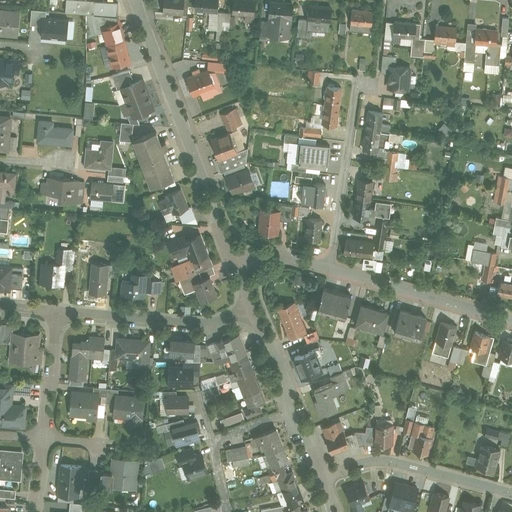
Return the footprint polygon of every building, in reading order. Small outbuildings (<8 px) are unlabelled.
[(74,0),(69,0),(67,0),(67,12),(87,13),(87,36),(105,32),(108,44),(124,41),(120,22),(118,17),(118,15),(119,3),(85,1),(74,0)] [(165,0),(164,12),(188,14),(188,0),(165,0)] [(217,0),(195,0),(195,10),(216,11),(217,0)] [(255,0),(250,0),(232,0),(231,13),(254,15),(255,0)] [(293,4),(271,2),(269,21),(268,35),(282,36),(282,31),(290,31),(293,4)] [(331,7),(310,5),(309,10),(308,10),(307,14),(309,14),(308,30),(312,30),(329,32),(331,7)] [(373,11),(351,9),(350,31),(370,33),(370,37),(371,37),(373,11)] [(20,14),(0,11),(0,31),(18,34),(20,14)] [(68,18),(43,16),(41,35),(66,37),(68,18)] [(309,19),(299,18),(297,36),(312,38),(312,30),(308,30),(309,19)] [(420,22),(395,20),(393,40),(401,41),(401,36),(413,37),(419,37),(420,22)] [(269,21),(262,21),(260,34),(268,35),(269,21)] [(338,31),(345,32),(346,23),(339,22),(338,31)] [(456,26),(435,24),(434,38),(434,42),(447,43),(447,45),(455,45),(456,26)] [(477,24),(468,24),(467,34),(476,35),(477,28),(477,24)] [(498,30),(477,28),(476,35),(475,43),(476,43),(482,44),(488,45),(488,44),(489,44),(489,48),(487,50),(486,63),(500,65),(501,45),(497,45),(498,30)] [(467,34),(465,60),(475,61),(476,43),(475,43),(476,35),(467,34)] [(419,37),(413,37),(411,54),(424,55),(424,48),(425,37),(419,37)] [(434,38),(425,37),(424,48),(434,49),(434,42),(434,38)] [(124,41),(108,44),(114,66),(130,62),(124,41)] [(434,49),(424,48),(424,55),(424,56),(435,57),(436,49),(434,49)] [(397,56),(383,55),(381,73),(390,73),(391,65),(396,66),(397,56)] [(0,58),(0,59),(0,81),(8,83),(8,82),(13,82),(14,71),(19,72),(20,62),(12,61),(12,59),(0,58)] [(225,63),(209,61),(208,69),(225,71),(225,63)] [(396,66),(391,65),(390,73),(389,87),(408,89),(410,67),(396,66)] [(130,70),(112,74),(118,89),(123,87),(121,83),(130,80),(133,79),(130,70)] [(208,70),(189,78),(195,94),(214,86),(208,70)] [(319,71),(310,70),(309,76),(311,77),(310,83),(318,83),(319,71)] [(142,80),(131,84),(130,80),(121,83),(123,87),(128,102),(148,94),(142,80)] [(342,88),(328,86),(325,105),(339,107),(342,88)] [(31,90),(23,89),(22,99),(31,100),(31,90)] [(511,90),(504,90),(503,100),(511,101),(511,90)] [(154,107),(160,104),(156,92),(149,94),(154,107)] [(485,93),(486,107),(500,107),(500,93),(485,93)] [(148,94),(128,102),(133,113),(134,116),(137,115),(153,108),(148,94)] [(401,99),(385,97),(384,106),(400,108),(401,99)] [(84,101),(84,117),(93,117),(93,101),(84,101)] [(339,107),(325,105),(323,123),(337,125),(339,107)] [(243,124),(236,107),(232,109),(238,125),(243,124)] [(232,109),(222,113),(229,129),(238,125),(232,109)] [(383,112),(369,110),(367,128),(389,131),(390,131),(390,124),(382,123),(383,112)] [(25,112),(14,111),(13,118),(25,119),(25,112)] [(137,115),(134,116),(133,113),(128,115),(131,123),(140,124),(137,115)] [(11,117),(0,115),(0,145),(8,146),(11,117)] [(73,129),(53,127),(53,122),(40,121),(39,139),(57,140),(57,143),(72,144),(73,129)] [(134,124),(123,122),(122,133),(133,134),(134,124)] [(439,127),(446,134),(451,130),(444,123),(439,127)] [(321,130),(307,128),(306,134),(321,136),(321,130)] [(389,131),(367,128),(364,147),(378,149),(378,145),(384,145),(385,138),(388,138),(389,131)] [(162,143),(157,131),(134,140),(153,187),(175,178),(164,150),(169,148),(166,141),(162,143)] [(231,132),(212,139),(219,157),(219,158),(238,151),(238,150),(231,132)] [(283,149),(287,149),(287,138),(293,138),(293,133),(283,133),(283,149)] [(114,141),(102,140),(101,146),(100,148),(87,147),(86,166),(109,168),(111,168),(114,141)] [(328,142),(298,141),(298,162),(327,164),(328,142)] [(238,151),(219,158),(219,157),(216,158),(221,172),(224,171),(244,163),(246,162),(248,146),(238,150),(238,151)] [(400,152),(388,151),(387,158),(397,160),(399,160),(400,152)] [(244,163),(224,171),(226,177),(228,176),(247,169),(244,163)] [(247,169),(228,176),(233,191),(240,188),(243,190),(255,185),(248,168),(247,169)] [(16,173),(0,171),(0,184),(14,186),(16,173)] [(395,172),(385,171),(384,178),(397,180),(398,172),(396,171),(395,171),(395,172)] [(312,175),(296,173),(295,180),(304,181),(304,180),(312,181),(312,175)] [(484,174),(477,173),(476,181),(483,182),(484,174)] [(510,176),(499,174),(497,186),(507,188),(510,176)] [(79,180),(50,177),(49,183),(48,193),(58,194),(58,193),(61,193),(61,201),(77,202),(79,180)] [(374,180),(359,178),(356,198),(357,198),(371,200),(374,180)] [(312,181),(304,180),(304,181),(301,200),(324,203),(326,183),(312,181)] [(126,184),(92,181),(91,198),(124,201),(126,184)] [(466,183),(461,187),(464,191),(469,187),(466,183)] [(507,188),(497,186),(494,200),(505,203),(507,188)] [(181,188),(167,194),(168,197),(159,201),(164,213),(173,210),(174,213),(179,211),(188,207),(181,188)] [(371,200),(357,198),(354,215),(369,217),(369,212),(370,205),(371,200)] [(19,201),(0,199),(0,205),(10,207),(19,208),(19,201)] [(388,202),(377,201),(376,206),(370,205),(369,212),(386,215),(388,202)] [(289,205),(280,203),(279,210),(280,210),(279,220),(292,221),(292,214),(293,205),(289,205)] [(0,205),(0,213),(1,214),(1,217),(9,218),(10,207),(0,205)] [(188,207),(179,211),(183,221),(198,222),(191,205),(188,207)] [(279,210),(262,209),(260,231),(278,233),(279,220),(280,210),(279,210)] [(509,218),(496,216),(495,224),(511,227),(511,223),(511,219),(509,219),(509,218)] [(388,219),(380,217),(377,234),(386,235),(387,225),(392,226),(393,220),(388,219)] [(322,219),(308,218),(306,237),(320,238),(322,219)] [(511,227),(495,224),(493,232),(503,234),(501,245),(508,247),(511,227)] [(398,238),(399,228),(390,228),(389,237),(398,238)] [(185,240),(185,241),(188,249),(192,260),(208,254),(201,234),(185,240)] [(386,235),(377,234),(376,248),(384,249),(384,245),(387,246),(388,240),(385,239),(386,235)] [(184,236),(168,242),(173,255),(188,249),(185,241),(185,240),(184,236)] [(366,241),(347,238),(345,253),(364,255),(366,241)] [(57,263),(42,261),(41,273),(49,273),(48,283),(65,285),(67,260),(68,248),(58,247),(57,263)] [(76,248),(68,248),(67,260),(75,261),(76,248)] [(486,250),(475,248),(472,260),(482,262),(487,263),(489,256),(485,255),(486,250)] [(497,252),(486,250),(485,255),(489,256),(487,263),(495,264),(497,252)] [(208,254),(192,260),(172,267),(177,280),(180,279),(213,265),(212,265),(208,254)] [(375,269),(376,258),(363,256),(362,268),(375,269)] [(109,263),(93,262),(90,292),(106,293),(108,275),(109,263)] [(487,263),(482,262),(481,267),(486,268),(484,279),(492,281),(495,264),(487,263)] [(117,264),(109,263),(108,275),(116,276),(117,264)] [(0,265),(0,287),(10,288),(10,287),(12,266),(0,265)] [(213,265),(180,279),(184,288),(195,284),(194,281),(210,275),(216,272),(213,265)] [(24,267),(12,266),(10,287),(22,288),(24,267)] [(152,274),(132,273),(131,286),(122,285),(121,294),(146,297),(147,291),(162,292),(163,280),(151,279),(152,274)] [(218,295),(210,275),(194,281),(195,284),(202,301),(218,295)] [(511,280),(501,279),(499,292),(511,294),(511,280)] [(351,295),(324,288),(318,309),(344,317),(351,295)] [(292,303),(276,309),(287,336),(303,330),(292,303)] [(376,311),(362,306),(357,322),(383,330),(388,313),(376,310),(376,311)] [(305,307),(299,309),(304,321),(305,321),(310,319),(305,307)] [(427,317),(401,310),(395,332),(421,339),(427,317)] [(457,326),(441,322),(433,352),(449,356),(457,326)] [(10,329),(0,328),(0,341),(10,342),(10,340),(14,341),(15,333),(16,328),(15,326),(14,325),(13,325),(11,325),(11,326),(10,327),(10,328),(10,329)] [(350,326),(347,336),(354,338),(357,328),(350,326)] [(317,330),(305,334),(308,342),(320,337),(317,330)] [(493,336),(475,331),(471,347),(477,349),(474,359),(485,362),(485,364),(492,366),(496,353),(489,351),(493,336)] [(239,332),(215,342),(218,350),(212,352),(216,362),(222,362),(231,358),(246,352),(239,332)] [(15,333),(14,341),(12,356),(42,359),(42,350),(37,349),(38,335),(15,333)] [(387,337),(381,335),(378,346),(384,348),(387,337)] [(95,341),(82,340),(82,342),(74,342),(71,378),(85,379),(85,378),(86,374),(87,356),(103,357),(105,337),(96,336),(95,341)] [(149,341),(119,339),(118,349),(117,356),(118,356),(136,357),(135,365),(147,366),(149,341)] [(195,341),(172,339),(171,352),(178,353),(178,354),(186,355),(186,354),(193,354),(194,354),(195,341)] [(511,341),(505,340),(500,357),(511,360),(511,341)] [(461,347),(455,345),(451,360),(457,362),(461,347)] [(467,348),(461,347),(457,362),(462,363),(467,348)] [(118,349),(111,349),(110,362),(110,369),(117,369),(118,356),(117,356),(118,349)] [(315,349),(308,351),(303,353),(296,356),(304,376),(323,368),(315,349)] [(246,352),(231,358),(235,369),(231,371),(234,379),(247,373),(245,367),(251,364),(246,352)] [(494,361),(490,374),(496,376),(499,362),(494,361)] [(184,367),(170,367),(170,384),(193,384),(193,367),(184,367)] [(351,367),(343,371),(346,378),(354,375),(351,367)] [(343,371),(331,375),(334,382),(342,379),(342,380),(346,378),(343,371)] [(226,373),(216,377),(218,384),(228,380),(226,373)] [(256,377),(250,379),(247,373),(234,379),(236,386),(241,384),(246,395),(261,389),(256,377)] [(32,381),(15,379),(14,393),(31,394),(32,381)] [(334,382),(315,390),(319,398),(316,400),(321,414),(331,411),(330,408),(335,406),(331,395),(346,390),(342,380),(342,379),(334,382)] [(12,385),(0,384),(0,414),(2,415),(1,422),(19,424),(20,417),(24,418),(25,407),(10,405),(12,385)] [(108,388),(94,386),(94,393),(99,394),(99,395),(107,396),(108,388)] [(119,389),(108,388),(107,396),(107,401),(116,402),(116,395),(118,395),(119,389)] [(261,389),(246,395),(250,407),(245,409),(248,416),(262,411),(260,404),(266,402),(261,389)] [(94,393),(73,391),(71,413),(88,414),(88,416),(87,417),(88,418),(89,419),(97,420),(99,395),(99,394),(94,393)] [(118,395),(116,395),(116,402),(114,415),(124,416),(124,414),(132,415),(131,423),(129,423),(128,424),(142,425),(144,397),(118,395)] [(177,396),(167,397),(168,411),(189,410),(189,396),(177,396)] [(417,408),(410,407),(407,418),(413,420),(417,408)] [(356,409),(343,414),(346,420),(352,418),(359,416),(356,409)] [(243,412),(222,420),(224,425),(245,418),(243,412)] [(184,418),(167,423),(168,429),(174,427),(186,424),(184,418)] [(338,425),(337,421),(323,426),(328,438),(327,438),(333,452),(350,445),(346,436),(356,432),(357,432),(352,418),(346,420),(347,423),(342,425),(342,423),(338,425)] [(413,420),(407,418),(404,430),(410,431),(413,420)] [(186,424),(174,427),(178,442),(200,436),(198,429),(200,428),(198,420),(186,424)] [(434,426),(416,422),(413,432),(418,434),(414,449),(428,453),(432,437),(431,436),(434,426)] [(393,424),(377,423),(376,443),(393,443),(393,424)] [(365,432),(364,444),(372,445),(373,426),(366,426),(365,432)] [(276,427),(256,435),(259,443),(264,441),(268,452),(283,447),(276,427)] [(499,431),(487,428),(485,435),(497,438),(499,431)] [(510,434),(499,431),(497,438),(502,439),(501,444),(507,446),(510,434)] [(356,432),(346,436),(350,445),(364,444),(365,432),(357,432),(356,432)] [(501,449),(484,445),(478,465),(495,470),(501,449)] [(247,446),(227,450),(229,460),(249,457),(247,446)] [(193,447),(177,453),(181,464),(185,463),(184,460),(196,456),(193,447)] [(283,447),(268,452),(273,464),(268,466),(270,473),(284,468),(285,468),(283,462),(289,460),(283,447)] [(23,452),(2,450),(1,457),(0,469),(0,474),(21,477),(23,452)] [(196,456),(184,460),(185,463),(189,477),(208,470),(202,454),(196,456)] [(477,458),(468,455),(466,461),(475,464),(477,458)] [(162,456),(144,457),(144,471),(163,470),(162,456)] [(249,458),(234,461),(235,467),(250,464),(249,458)] [(137,462),(114,460),(113,474),(112,483),(135,485),(137,462)] [(82,465),(61,464),(59,494),(79,496),(82,465)] [(293,471),(287,474),(284,468),(270,473),(273,481),(278,479),(283,490),(298,484),(293,471)] [(89,469),(88,482),(95,482),(96,470),(89,469)] [(104,470),(96,470),(95,482),(95,486),(103,486),(104,473),(104,470)] [(113,474),(104,473),(103,486),(112,487),(112,483),(113,474)] [(364,482),(346,489),(352,503),(360,500),(370,497),(364,482)] [(397,482),(391,504),(411,509),(417,488),(397,482)] [(283,490),(278,492),(283,505),(285,511),(299,505),(297,499),(303,497),(298,484),(283,490)] [(17,490),(0,488),(0,495),(16,497),(17,490)] [(444,511),(449,496),(435,492),(430,509),(440,511),(444,511)] [(360,500),(352,503),(354,511),(356,511),(364,509),(360,500)] [(478,511),(481,504),(465,500),(461,511),(478,511)] [(82,511),(84,503),(71,502),(69,511),(82,511)]
